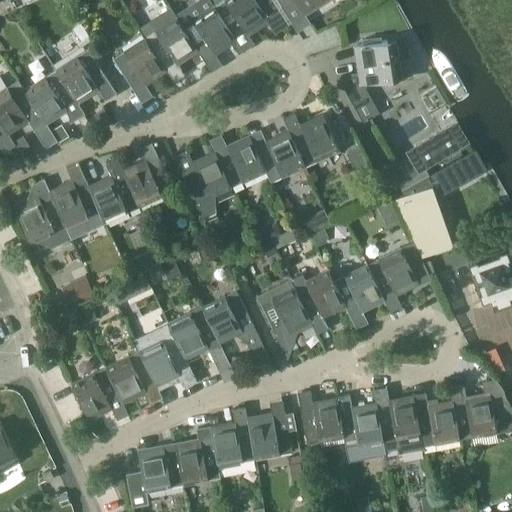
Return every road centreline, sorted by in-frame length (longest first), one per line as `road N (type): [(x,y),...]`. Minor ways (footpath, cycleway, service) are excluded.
road 1 (residential): [(165,118),(207,122),(290,104),(299,68),(285,51),(264,49),(202,85)]
road 2 (residential): [(74,463),(204,398),(333,364)]
road 3 (residential): [(333,364),(425,379),(447,366),(448,329),(435,320),(403,320)]
road 4 (residential): [(0,177),(165,118)]
